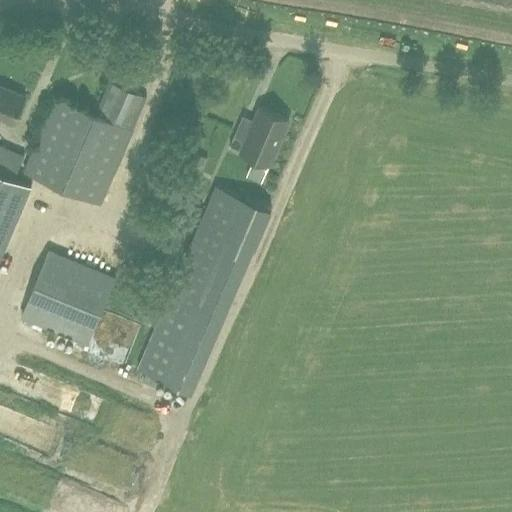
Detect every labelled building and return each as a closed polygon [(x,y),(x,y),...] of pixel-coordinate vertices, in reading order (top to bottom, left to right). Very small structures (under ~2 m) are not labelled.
[(109,80),(95,113),(55,96),(24,170),(101,203),(146,96),(109,80)] [(0,257),(31,184),(15,177),(24,155),(0,144),(0,117),(13,123),(24,95),(0,85),(0,257)] [(242,115),(229,145),(241,150),(240,152),(268,164),(288,118),(260,106),(254,120),(242,115)] [(186,166),(202,173),(208,159),(191,152),(186,166)] [(216,186),(138,368),(177,385),(237,241),(255,248),(271,209),(216,186)] [(192,232),(202,207),(179,198),(169,224),(192,232)] [(21,316),(88,344),(115,277),(48,250),(21,316)] [(156,442),(160,421),(108,411),(104,432),(156,442)]
